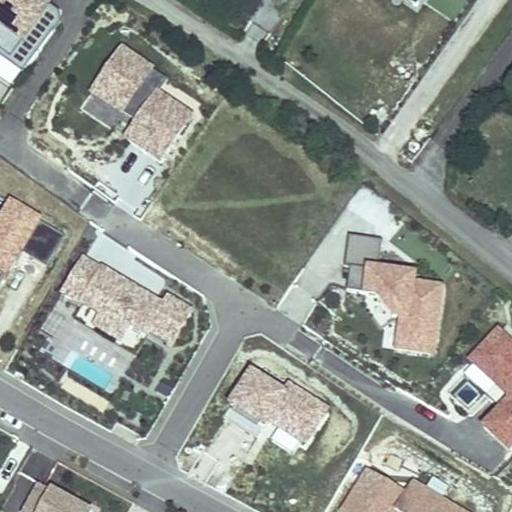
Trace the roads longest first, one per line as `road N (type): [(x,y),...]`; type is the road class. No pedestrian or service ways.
road 1 (residential): [(511,270),(147,0)]
road 2 (residential): [(1,141),(236,305)]
road 3 (residential): [(236,305),(436,433)]
road 4 (unknown): [(383,172),(492,12),(485,0)]
road 5 (unknown): [(281,333),(362,226),(406,189)]
road 6 (residential): [(236,305),(146,473)]
road 7 (residential): [(146,473),(0,393)]
